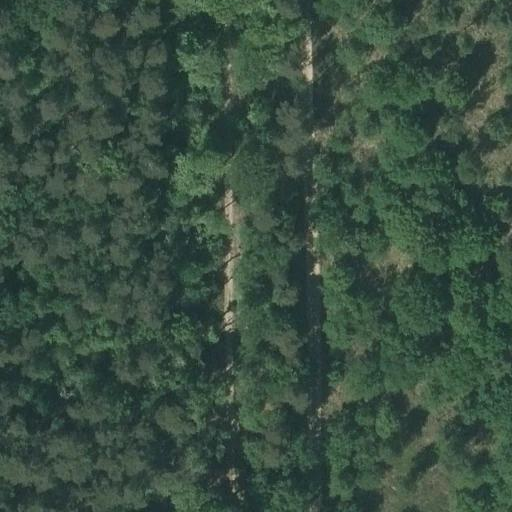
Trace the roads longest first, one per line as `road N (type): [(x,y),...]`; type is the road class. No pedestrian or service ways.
road 1 (track): [(313,511),(303,0)]
road 2 (track): [(225,0),(230,511)]
road 3 (track): [(0,385),(180,307),(229,304)]
